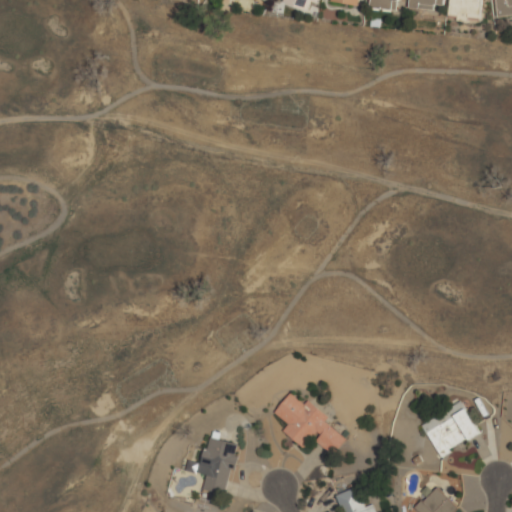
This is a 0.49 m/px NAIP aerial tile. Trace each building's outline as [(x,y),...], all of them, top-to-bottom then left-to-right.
[(284,0),(284,2),(307,9),(310,0),(317,2),(317,0),(284,0)] [(370,0),(370,8),(399,10),(399,0),(370,0)] [(409,0),(409,7),(435,9),(435,4),(444,5),(444,0),(409,0)] [(449,0),(449,17),(458,17),(458,18),(481,20),(482,0),(449,0)] [(511,0),(495,0),(497,16),(511,14),(511,0)] [(275,413),(292,393),(306,405),(309,401),(330,417),(326,422),(347,439),(334,456),(317,442),(322,435),(318,432),(304,448),(284,431),(289,424),(275,413)] [(421,423),(439,455),(480,433),(462,401),(421,423)] [(239,444),(207,436),(199,472),(206,474),(203,490),(224,495),(230,468),(234,469),(239,444)] [(336,494),(342,511),(376,511),(373,504),(364,507),(357,486),(336,494)] [(419,511),(415,508),(422,500),(424,502),(438,487),(459,508),(455,511),(419,511)]
